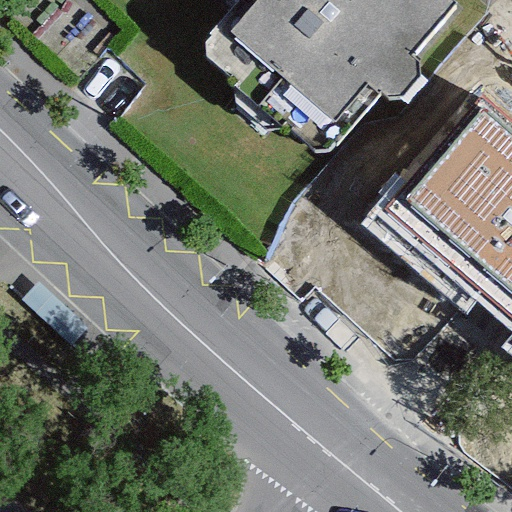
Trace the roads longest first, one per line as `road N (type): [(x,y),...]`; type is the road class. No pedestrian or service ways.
road 1 (tertiary): [(96,237),(167,311),(406,511)]
road 2 (tertiary): [(96,237),(0,109)]
